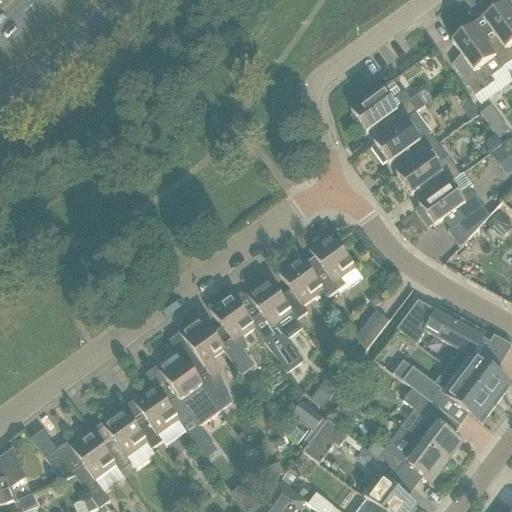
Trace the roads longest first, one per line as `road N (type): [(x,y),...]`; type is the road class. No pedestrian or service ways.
road 1 (residential): [(0,428),(298,208),(333,204)]
road 2 (residential): [(333,204),(313,88),(427,0)]
road 3 (residential): [(511,323),(423,282),(353,209),(333,204)]
road 4 (secondary): [(0,118),(132,0)]
